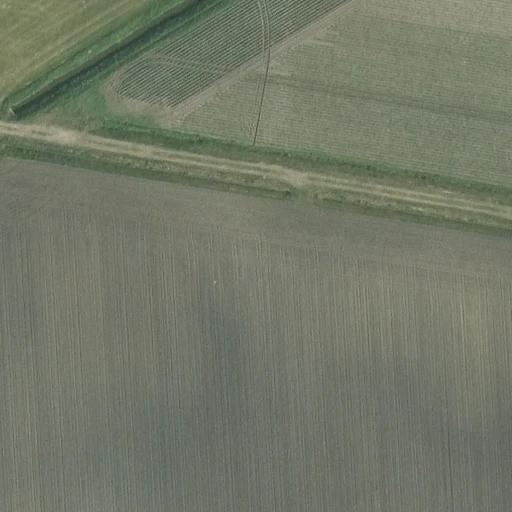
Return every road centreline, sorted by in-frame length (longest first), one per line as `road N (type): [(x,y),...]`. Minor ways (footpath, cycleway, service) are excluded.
road 1 (track): [(0,132),(511,217)]
road 2 (track): [(439,511),(422,262),(312,227),(301,182)]
